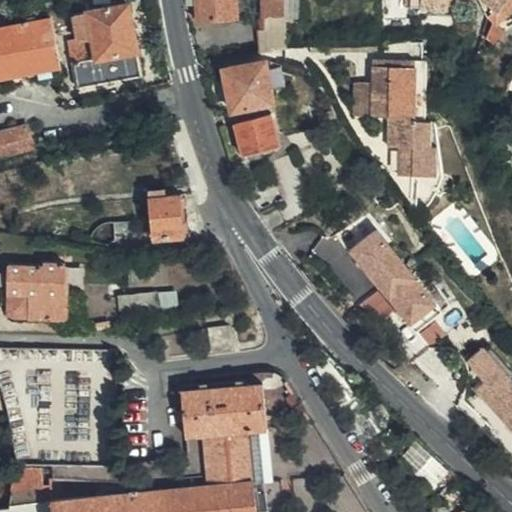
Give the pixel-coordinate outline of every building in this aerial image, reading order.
[(269,0),(270,16),(290,15),(289,0),(199,0),(201,20),(244,19),(241,0),(269,0)] [(482,0),(495,12),(505,0),(482,0)] [(143,79),(128,8),(81,17),(80,11),(75,12),(80,43),(71,44),(80,91),(143,79)] [(270,16),(271,30),(291,30),(290,15),(270,16)] [(0,79),(61,68),(52,22),(0,30),(0,79)] [(291,48),(291,45),(291,30),(271,30),(263,31),(264,54),(291,48)] [(278,100),(270,58),(226,68),(235,109),(278,100)] [(410,116),(411,62),(396,62),(374,61),(374,67),(374,116),(410,116)] [(420,63),(411,62),(410,116),(419,117),(420,63)] [(374,116),(374,67),(359,66),(359,115),(374,116)] [(274,112),(238,121),(246,153),(282,144),(279,132),(274,112)] [(0,160),(32,151),(34,149),(29,128),(0,135),(0,160)] [(153,250),(192,248),(191,232),(187,232),(185,191),(151,193),(153,250)] [(444,300),(384,226),(379,229),(440,304),(444,300)] [(379,229),(352,251),(374,279),(378,276),(394,297),(390,299),(412,326),(440,304),(379,229)] [(67,322),(67,284),(64,285),(64,262),(43,262),(43,265),(8,264),(8,312),(15,318),(27,318),(28,321),(67,322)] [(378,276),(374,279),(390,299),(394,297),(378,276)] [(445,311),(440,304),(412,326),(418,333),(445,311)] [(233,347),(227,324),(206,330),(211,352),(233,347)] [(511,373),(487,344),(470,360),(489,381),(481,388),(511,423),(511,373)] [(258,511),(256,477),(251,430),(267,427),(264,382),(183,391),(186,437),(206,435),(210,485),(53,501),(53,511),(258,511)] [(251,430),(256,477),(272,476),(267,427),(251,430)] [(52,485),(51,466),(17,467),(13,488),(52,485)]
